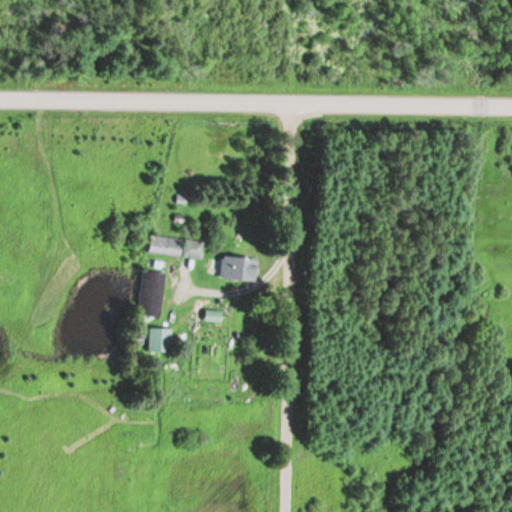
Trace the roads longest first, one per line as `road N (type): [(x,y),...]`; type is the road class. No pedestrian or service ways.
road 1 (residential): [(511,107),(0,101)]
road 2 (residential): [(290,106),(290,511)]
